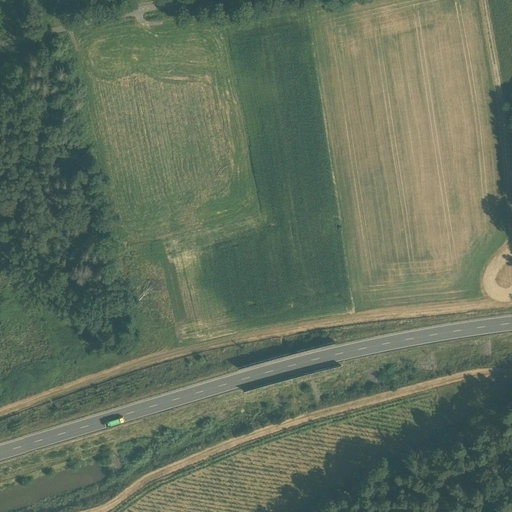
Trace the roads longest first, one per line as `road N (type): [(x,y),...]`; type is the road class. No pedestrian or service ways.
road 1 (primary): [(0,451),(306,361),(511,322)]
road 2 (track): [(0,411),(138,364),(70,25)]
road 3 (track): [(511,298),(331,321),(138,364)]
road 4 (track): [(125,511),(268,438),(430,392)]
road 5 (track): [(190,0),(0,44)]
road 6 (track): [(511,162),(482,0)]
